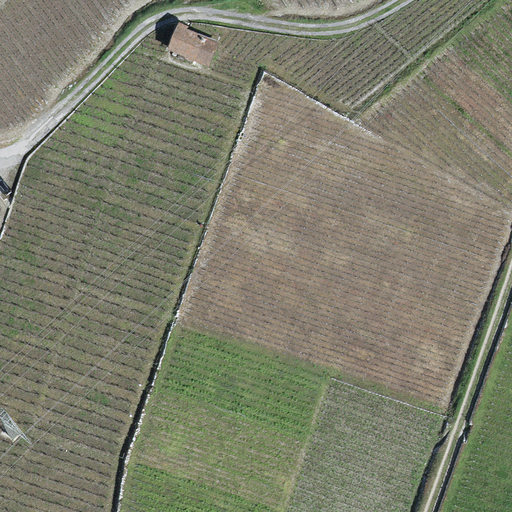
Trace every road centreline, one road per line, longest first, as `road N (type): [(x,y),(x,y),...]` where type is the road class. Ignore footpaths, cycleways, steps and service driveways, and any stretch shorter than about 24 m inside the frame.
road 1 (track): [(0,159),(127,46),(177,17),(330,34),(404,0)]
road 2 (track): [(428,511),(511,266)]
